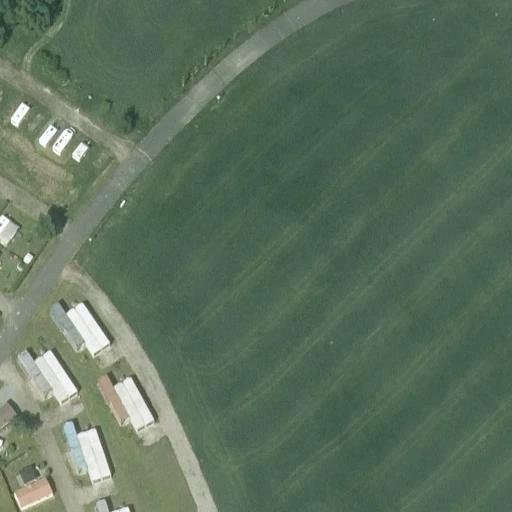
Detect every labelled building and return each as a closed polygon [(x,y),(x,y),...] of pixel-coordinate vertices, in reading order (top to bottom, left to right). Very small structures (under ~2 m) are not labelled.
[(0,216),(0,243),(5,247),(18,229),(0,216)] [(108,347),(79,305),(56,322),(76,351),(82,347),(91,359),(108,347)] [(58,407),(74,396),(47,353),(31,364),(58,407)] [(115,426),(128,421),(133,434),(150,427),(131,381),(109,390),(104,379),(97,382),(115,426)] [(0,409),(0,431),(13,424),(3,407),(0,409)] [(75,477),(85,473),(89,485),(108,479),(93,432),(73,438),(69,426),(59,429),(75,477)] [(18,511),(52,498),(44,480),(11,495),(18,511)] [(126,511),(126,510),(119,511),(104,511),(102,503),(93,506),(94,511),(126,511)]
